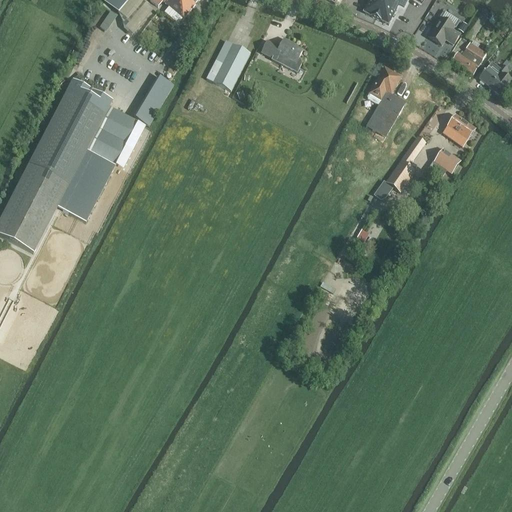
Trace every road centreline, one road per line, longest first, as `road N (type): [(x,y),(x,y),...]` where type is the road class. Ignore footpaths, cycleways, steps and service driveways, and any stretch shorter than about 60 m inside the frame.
road 1 (tertiary): [(511,120),(372,30),(283,0)]
road 2 (tertiary): [(428,511),(511,368)]
